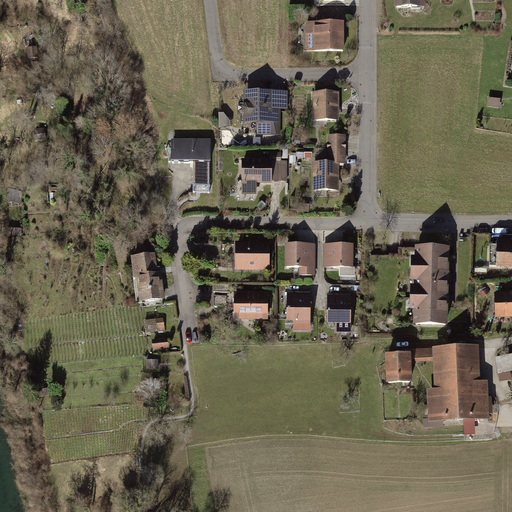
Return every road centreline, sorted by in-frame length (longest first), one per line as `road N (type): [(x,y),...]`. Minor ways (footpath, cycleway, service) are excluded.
road 1 (residential): [(189,337),(175,245),(193,221),(367,223)]
road 2 (residential): [(369,70),(238,73),(218,61),(210,0)]
road 3 (residential): [(369,70),(367,223)]
road 4 (residential): [(367,223),(511,227)]
